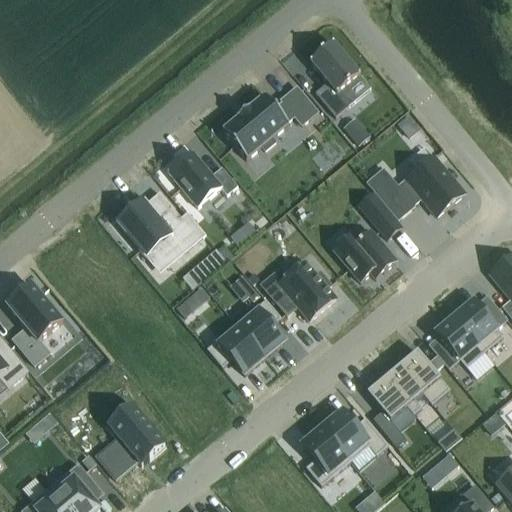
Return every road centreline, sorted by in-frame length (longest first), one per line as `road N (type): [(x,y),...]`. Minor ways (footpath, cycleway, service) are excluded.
road 1 (residential): [(153,511),(511,212)]
road 2 (residential): [(0,256),(307,0)]
road 3 (residential): [(339,0),(511,205)]
